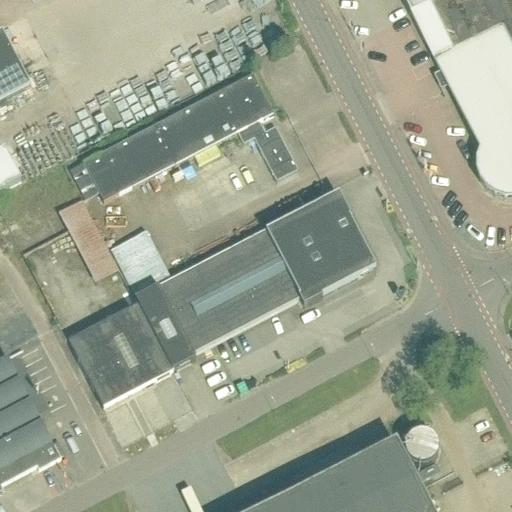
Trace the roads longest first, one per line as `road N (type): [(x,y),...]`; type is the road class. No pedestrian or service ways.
road 1 (unclassified): [(67,511),(460,302)]
road 2 (tertiary): [(460,302),(305,0)]
